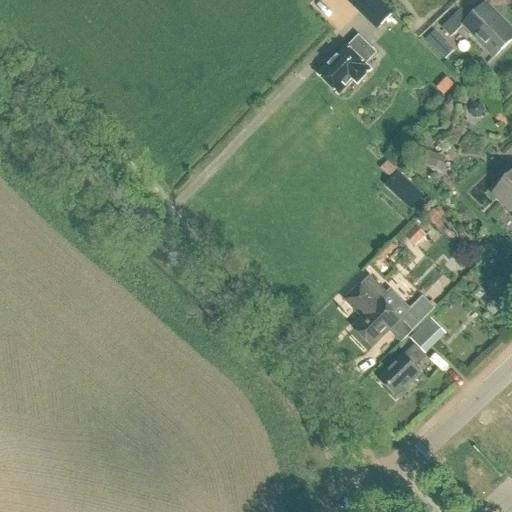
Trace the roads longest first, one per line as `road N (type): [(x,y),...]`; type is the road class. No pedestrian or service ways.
road 1 (tertiary): [(345,487),(315,401),(293,372),(0,84)]
road 2 (unclassified): [(405,466),(511,368)]
